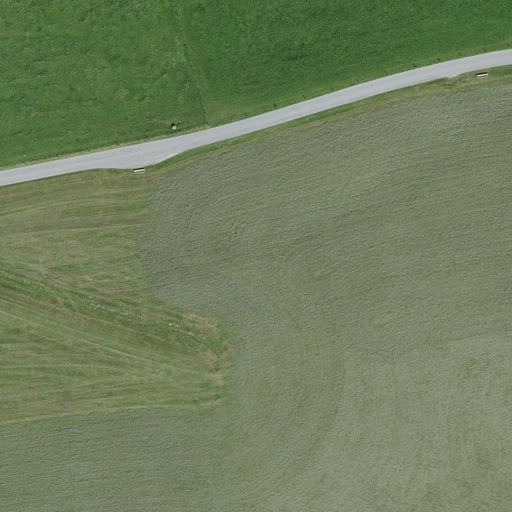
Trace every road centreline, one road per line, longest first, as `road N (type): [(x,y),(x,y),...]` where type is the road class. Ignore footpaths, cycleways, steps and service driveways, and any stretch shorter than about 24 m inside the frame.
road 1 (residential): [(511,58),(362,90),(148,152),(0,180)]
road 2 (track): [(0,272),(181,328),(226,353),(231,375)]
